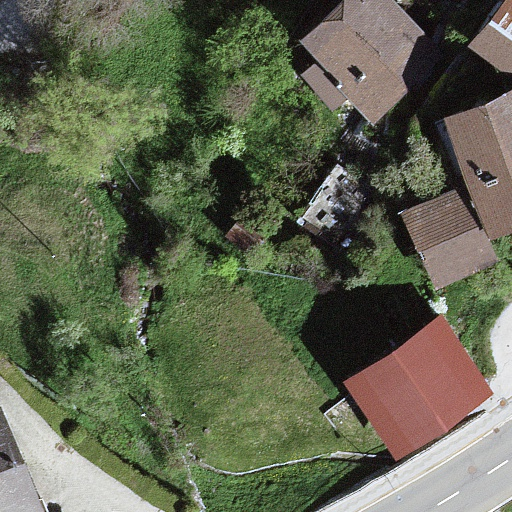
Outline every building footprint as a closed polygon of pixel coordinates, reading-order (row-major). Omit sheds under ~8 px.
[(366,0),(323,0),(278,45),(374,140),(440,74),(366,0)] [(511,25),(481,1),(442,52),(484,85),(511,48),(511,25)] [(511,132),(496,94),(418,125),(449,201),(392,224),(422,298),(493,269),(484,248),(511,236),(511,132)] [(433,318),(337,378),(392,465),(488,405),(433,318)] [(44,511),(0,408),(0,511),(44,511)]
